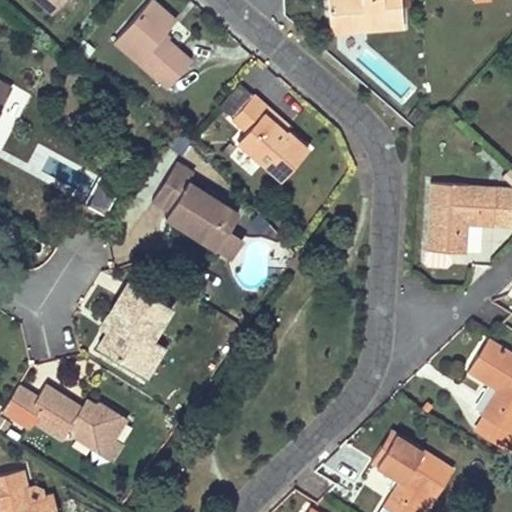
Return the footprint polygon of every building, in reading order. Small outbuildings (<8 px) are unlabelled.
[(38,0),(48,9),(55,0),(38,0)] [(139,0),(109,36),(161,83),(184,57),(157,32),(170,16),(152,0),(139,0)] [(326,0),(329,31),(400,26),(397,0),(326,0)] [(0,104),(10,88),(0,82),(0,104)] [(233,136),(277,174),(304,143),(283,125),(280,127),(258,109),(264,102),(250,90),(227,115),(241,127),(233,136)] [(286,121),(264,102),(258,109),(280,127),(283,125),(286,121)] [(162,214),(212,245),(223,226),(235,209),(187,178),(192,170),(174,159),(149,197),(166,208),(162,214)] [(511,171),(506,167),(499,175),(511,185),(511,184),(511,171)] [(427,180),(423,239),(422,263),(425,265),(442,266),(445,260),(446,249),(461,250),(463,220),(491,222),(510,223),(511,190),(511,188),(493,187),(467,185),(467,183),(427,180)] [(240,237),(223,226),(212,245),(228,255),(240,237)] [(107,331),(98,346),(145,376),(156,357),(145,350),(153,338),(173,306),(130,280),(109,313),(115,317),(107,331)] [(115,317),(109,313),(101,327),(107,331),(115,317)] [(489,339),(485,337),(477,351),(481,353),(489,339)] [(163,345),(153,338),(145,350),(156,357),(163,345)] [(496,387),(480,412),(508,430),(511,423),(511,353),(489,339),(481,353),(477,351),(466,368),(496,387)] [(36,394),(19,383),(2,410),(28,427),(32,420),(60,438),(68,425),(71,427),(74,436),(95,449),(105,433),(113,438),(125,419),(97,400),(95,402),(89,410),(80,403),(45,381),(36,394)] [(95,402),(86,396),(80,403),(89,410),(95,402)] [(508,430),(480,412),(472,425),(500,443),(508,430)] [(392,432),(387,429),(379,443),(383,446),(392,432)] [(400,478),(383,505),(393,511),(418,511),(435,487),(438,488),(451,468),(392,432),(383,446),(379,443),(368,458),(400,478)] [(105,433),(95,449),(109,458),(119,442),(113,438),(105,433)] [(23,478),(21,468),(0,472),(0,511),(55,511),(49,486),(41,488),(39,480),(32,476),(23,478)]
